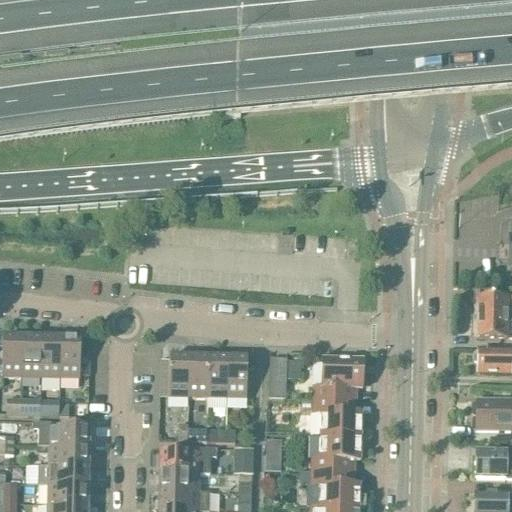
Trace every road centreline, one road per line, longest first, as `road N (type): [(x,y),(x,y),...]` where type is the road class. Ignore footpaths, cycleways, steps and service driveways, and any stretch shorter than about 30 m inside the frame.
road 1 (motorway): [(0,108),(511,56)]
road 2 (motorway): [(0,180),(377,152)]
road 3 (residential): [(122,321),(412,337)]
road 4 (motorway): [(219,0),(0,24)]
road 5 (tertiary): [(412,337),(434,146)]
road 6 (residential): [(127,511),(122,321)]
road 7 (tertiary): [(377,152),(412,337)]
road 8 (tertiary): [(406,511),(412,337)]
road 9 (tertiary): [(377,0),(377,152)]
road 10 (tertiary): [(434,146),(443,0)]
road 11 (residential): [(0,304),(122,321)]
